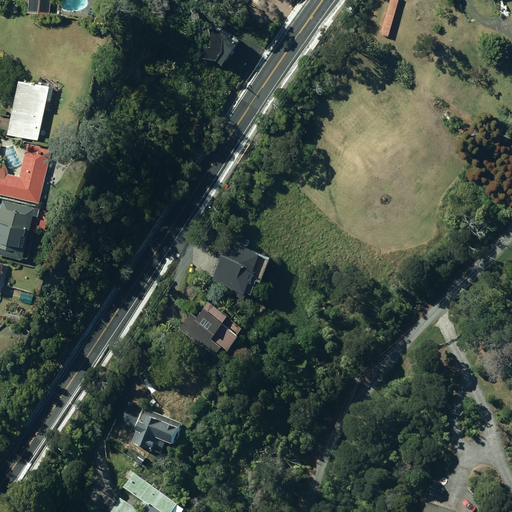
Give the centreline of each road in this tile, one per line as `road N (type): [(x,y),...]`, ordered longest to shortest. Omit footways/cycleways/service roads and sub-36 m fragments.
road 1 (secondary): [(322,0),(0,485)]
road 2 (unclassified): [(309,511),(328,441),(363,387),(511,227)]
